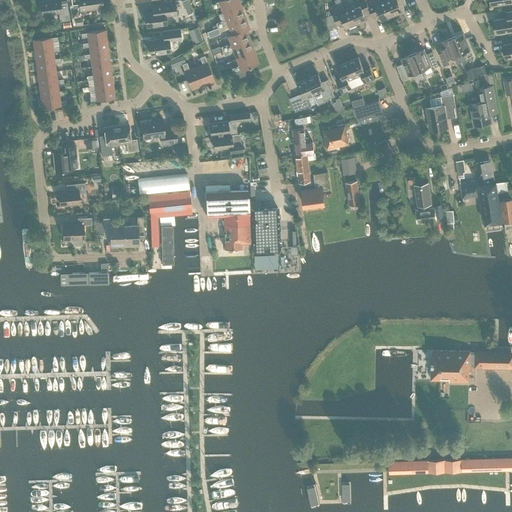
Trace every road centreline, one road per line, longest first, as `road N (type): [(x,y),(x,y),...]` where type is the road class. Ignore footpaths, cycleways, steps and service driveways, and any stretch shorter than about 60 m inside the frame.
road 1 (residential): [(141,257),(52,259),(36,154),(48,130),(137,103),(152,85)]
road 2 (residential): [(511,139),(451,149),(418,138),(379,46)]
